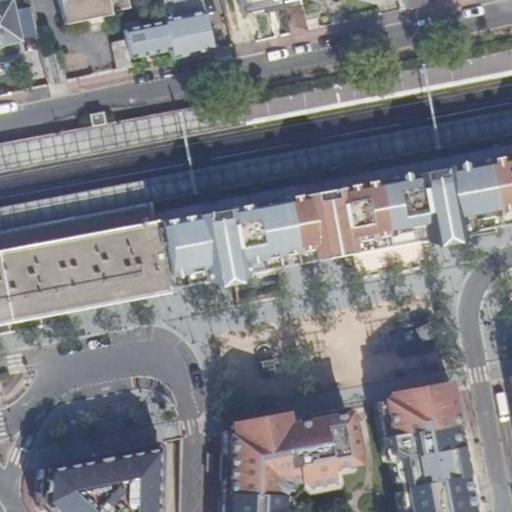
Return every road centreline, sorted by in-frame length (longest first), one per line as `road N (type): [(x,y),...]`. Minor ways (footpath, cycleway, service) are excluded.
road 1 (residential): [(0,125),(511,14)]
road 2 (residential): [(190,511),(193,427),(181,381),(157,352),(59,365),(38,407)]
road 3 (residential): [(511,253),(484,271),(467,321),(504,511)]
